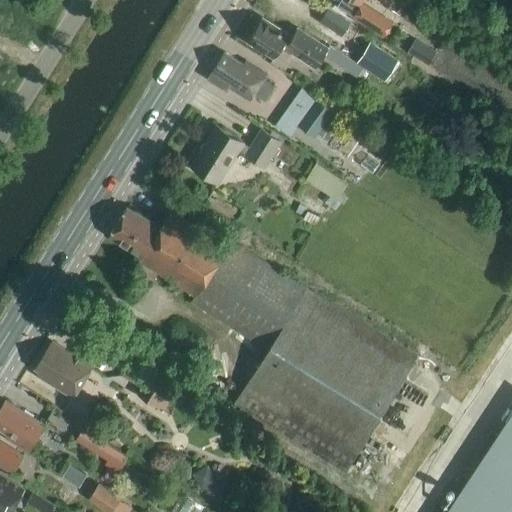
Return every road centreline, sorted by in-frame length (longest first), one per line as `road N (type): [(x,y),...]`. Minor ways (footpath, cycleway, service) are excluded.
road 1 (primary): [(0,350),(221,0)]
road 2 (unclassified): [(0,137),(86,0)]
